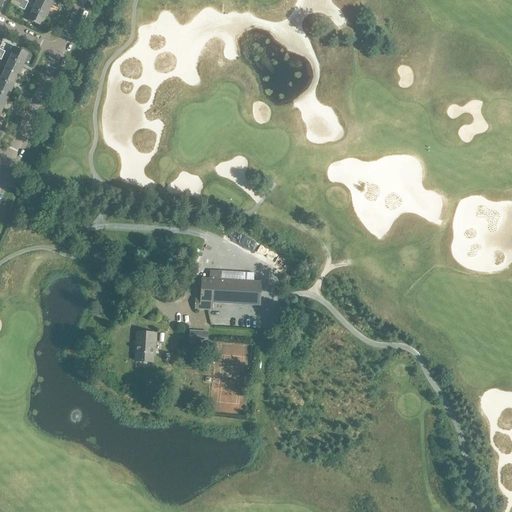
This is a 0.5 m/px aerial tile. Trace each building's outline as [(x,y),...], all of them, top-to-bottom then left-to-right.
[(37,0),(33,9),(45,15),(50,4),(40,0),(37,0)] [(40,26),(45,15),(33,9),(28,20),(40,26)] [(16,47),(10,58),(23,63),(28,52),(16,47)] [(5,68),(18,74),(23,63),(10,58),(5,68)] [(0,79),(12,85),(18,74),(5,68),(2,76),(0,74),(0,79)] [(0,91),(8,95),(12,85),(0,79),(0,91)] [(148,202),(137,201),(135,211),(147,212),(148,202)] [(194,309),(208,310),(208,307),(211,307),(212,303),(259,306),(260,282),(252,281),(253,273),(209,271),(209,279),(201,279),(200,299),(194,299),(194,309)] [(207,345),(208,332),(189,331),(188,344),(207,345)] [(137,333),(135,362),(152,363),(153,355),(155,355),(156,334),(137,333)]
